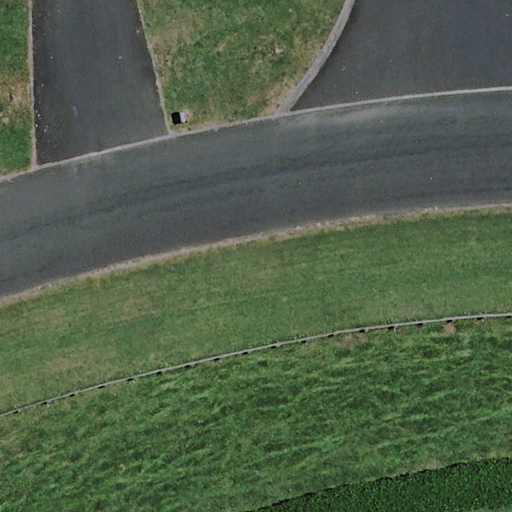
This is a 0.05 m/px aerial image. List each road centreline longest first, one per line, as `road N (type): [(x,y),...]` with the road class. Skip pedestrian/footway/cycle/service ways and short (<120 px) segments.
road 1 (residential): [(0,230),(124,188),(390,138),(482,134)]
road 2 (residential): [(448,0),(482,134)]
